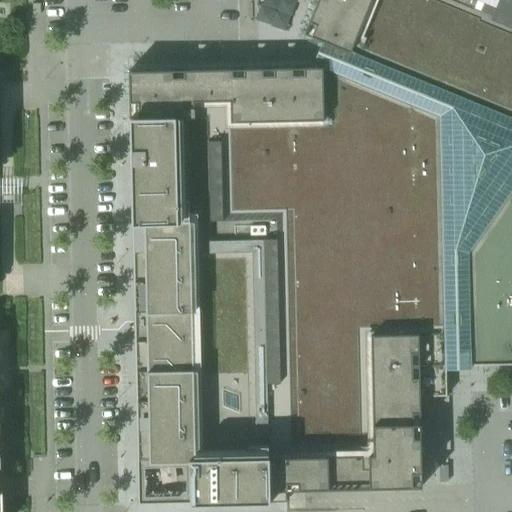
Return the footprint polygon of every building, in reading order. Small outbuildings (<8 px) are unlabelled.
[(288,29),(298,0),(263,0),(258,18),(288,29)] [(511,0),(318,0),(305,33),(332,44),(511,118),(511,0)] [(511,118),(332,44),(328,55),(323,67),(441,115),(446,357),(457,357),(470,356),(468,252),(511,188),(511,118)] [(422,455),(420,396),(447,396),(446,370),(446,357),(441,115),(323,67),(322,67),(240,68),(222,69),(130,71),(131,118),(208,117),(210,240),(264,239),(270,501),(286,500),(286,502),(288,502),(287,489),(422,486),(422,455)] [(208,117),(131,118),(133,224),(137,224),(142,464),(190,463),(191,503),(270,501),(264,239),(210,240),(208,117)] [(511,188),(468,252),(470,356),(470,365),(471,365),(511,364),(511,188)] [(0,511),(3,511),(3,492),(9,492),(9,480),(0,479),(0,511)]
